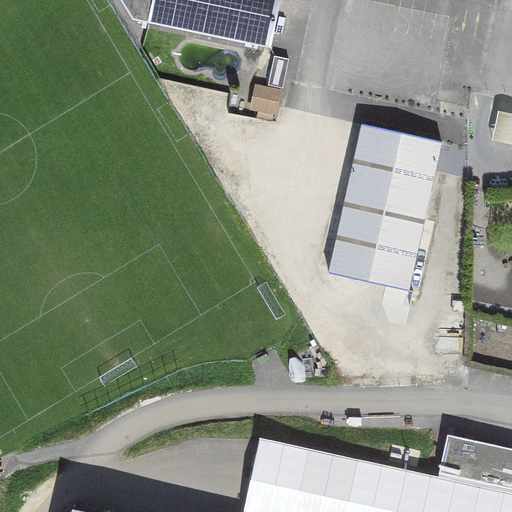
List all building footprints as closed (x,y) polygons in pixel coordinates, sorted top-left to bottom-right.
[(280,0),(120,0),(132,19),(270,48),(280,0)] [(274,56),(268,85),(282,88),(288,59),(274,56)] [(275,113),(280,90),(262,87),(257,109),(259,109),(258,117),(271,119),(272,112),(275,113)] [(362,123),(328,273),(408,290),(441,141),(362,123)] [(228,192),(316,338),(333,328),(245,182),(228,192)] [(511,447),(447,434),(443,454),(511,468),(511,447)]
